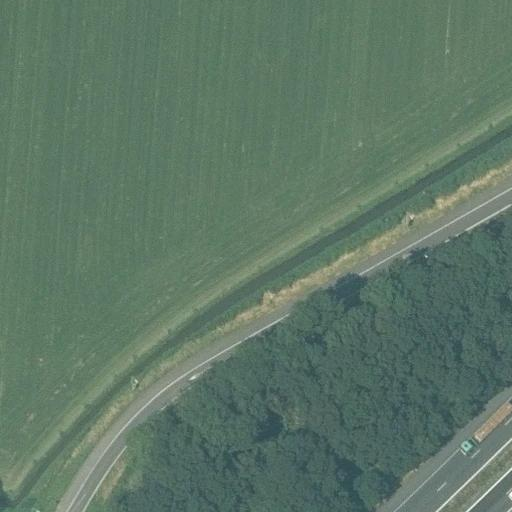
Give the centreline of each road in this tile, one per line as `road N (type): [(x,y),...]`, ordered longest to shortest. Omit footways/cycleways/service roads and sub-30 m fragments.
road 1 (motorway): [(511,197),(184,382),(115,448),(75,511)]
road 2 (motorway): [(511,416),(412,511)]
